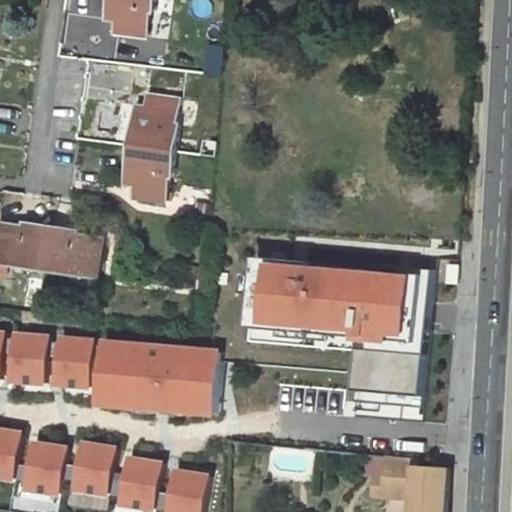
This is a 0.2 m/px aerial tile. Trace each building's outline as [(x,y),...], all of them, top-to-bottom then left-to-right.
[(114,0),(112,18),(127,20),(125,33),(150,37),(153,11),(156,12),(157,0),(114,0)] [(137,144),(180,150),(183,124),(180,123),(183,98),(159,96),(158,106),(142,105),(137,144)] [(137,144),(132,182),(147,185),(146,196),(169,198),(172,177),(176,177),(180,150),(137,144)] [(56,225),(30,221),(29,225),(6,222),(0,256),(0,259),(50,268),(56,225)] [(50,268),(100,275),(105,238),(80,234),(81,229),(56,225),(50,268)] [(377,243),(318,241),(317,273),(338,273),(337,311),(375,312),(377,243)] [(0,330),(0,385),(13,385),(13,330),(0,330)] [(53,391),(60,337),(22,332),(15,386),(53,391)] [(102,391),(101,338),(64,338),(65,392),(102,391)] [(228,421),(234,352),(110,341),(104,410),(228,421)] [(403,400),(450,403),(453,361),(391,357),(388,399),(403,400)] [(450,403),(403,400),(402,421),(413,422),(411,453),(447,456),(450,403)] [(362,413),(362,410),(314,406),(310,449),(357,453),(362,413)] [(384,456),(388,415),(362,413),(357,453),(384,456)] [(0,482),(27,485),(31,431),(0,428),(0,482)] [(120,502),(129,449),(90,442),(80,495),(120,502)] [(74,499),(78,446),(39,443),(35,497),(74,499)] [(387,473),(378,472),(376,494),(422,497),(450,499),(452,467),(416,464),(416,459),(388,456),(387,473)] [(130,511),(139,511),(167,511),(175,462),(139,457),(130,511)] [(184,470),(178,511),(217,511),(222,475),(184,470)] [(449,511),(450,499),(422,497),(420,511),(449,511)]
